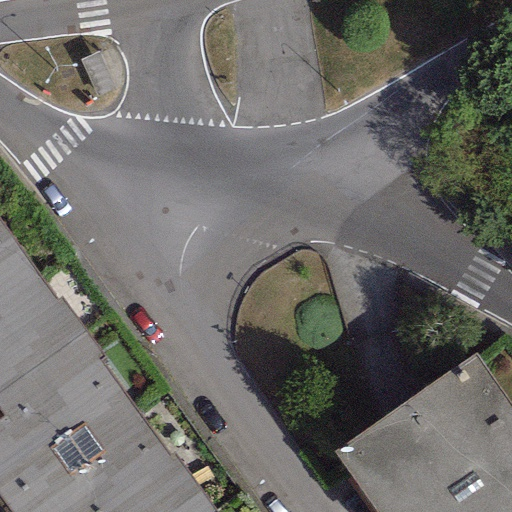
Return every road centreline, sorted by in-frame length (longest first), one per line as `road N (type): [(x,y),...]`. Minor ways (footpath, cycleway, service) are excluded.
road 1 (unclassified): [(187,170),(298,151),(404,108),(511,42)]
road 2 (unclassified): [(187,170),(511,298)]
road 3 (residential): [(176,285),(311,511)]
road 4 (unclassified): [(10,118),(176,285)]
road 5 (unclassified): [(10,118),(187,170)]
road 6 (unclassified): [(193,0),(187,170)]
road 7 (unclassified): [(161,0),(0,14)]
